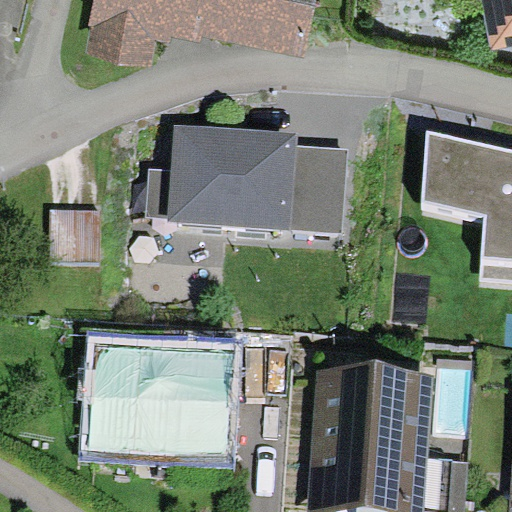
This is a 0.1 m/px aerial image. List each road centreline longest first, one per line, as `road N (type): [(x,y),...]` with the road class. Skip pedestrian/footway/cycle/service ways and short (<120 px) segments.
road 1 (residential): [(511,105),(347,72),(235,75),(59,118),(20,141)]
road 2 (residential): [(45,0),(20,141)]
